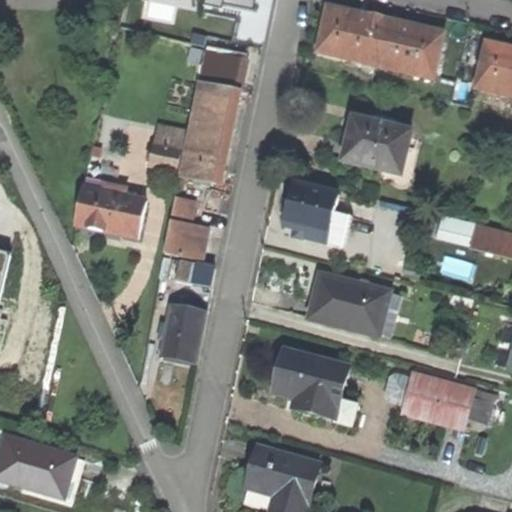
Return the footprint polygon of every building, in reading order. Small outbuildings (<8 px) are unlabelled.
[(206,0),(205,7),(223,11),(224,6),(225,0),(206,0)] [(225,0),(224,6),(255,12),(257,0),(225,0)] [(317,54),(376,68),(387,20),(355,13),(328,7),(317,54)] [(435,81),(446,33),(421,28),(387,20),(376,68),(435,81)] [(511,48),(487,42),(475,90),(511,98),(511,48)] [(206,53),(200,85),(235,92),(242,61),(206,53)] [(251,62),(242,61),(235,92),(245,94),(251,62)] [(181,177),(217,184),(235,92),(200,85),(181,177)] [(403,178),(413,134),(355,120),(350,141),(344,164),(403,178)] [(151,166),(177,171),(184,144),(157,139),(151,166)] [(336,215),(341,196),(295,185),(291,203),(285,227),(296,230),(307,232),(305,240),(329,246),(336,215)] [(105,186),(103,194),(126,199),(128,191),(105,186)] [(140,240),(148,203),(126,199),(103,194),(84,190),(76,227),(111,234),(140,240)] [(175,204),(172,222),(188,226),(192,207),(175,204)] [(353,219),(336,215),(329,246),(346,250),(353,219)] [(438,241),(473,249),(479,226),(443,217),(438,241)] [(165,255),(201,262),(207,229),(188,226),(172,222),(165,255)] [(473,249),(511,258),(511,234),(479,226),(473,249)] [(294,238),(305,240),(307,232),(296,230),(294,238)] [(177,283),(212,290),(216,271),(182,264),(177,283)] [(390,296),(321,278),(316,298),(310,320),(379,338),(390,296)] [(402,299),(390,296),(379,338),(391,341),(402,299)] [(163,355),(198,363),(209,311),(174,303),(168,332),(163,355)] [(308,412),(336,420),(340,402),(349,369),(287,352),(275,393),(298,399),(311,403),(308,412)] [(416,370),(414,376),(474,392),(476,386),(416,370)] [(467,420),(474,392),(414,376),(406,407),(466,423),(467,420)] [(474,392),(467,420),(487,425),(494,397),(474,392)] [(302,410),(308,412),(311,403),(298,399),(296,409),(302,410)] [(340,402),(336,420),(334,424),(352,429),(358,407),(340,402)] [(464,431),(466,423),(406,407),(404,415),(464,431)] [(33,489),(66,498),(71,480),(77,460),(7,440),(0,463),(0,482),(32,492),(33,489)] [(307,511),(321,468),(259,449),(247,489),(276,498),(271,511),(307,511)]
